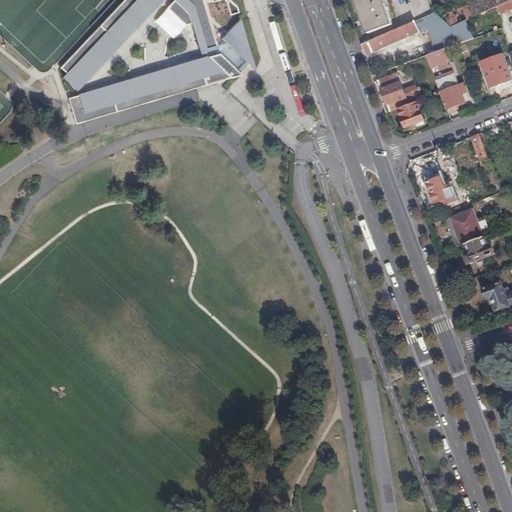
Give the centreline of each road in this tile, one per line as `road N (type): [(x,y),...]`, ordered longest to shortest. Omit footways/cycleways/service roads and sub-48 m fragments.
road 1 (secondary): [(347,151),(480,511)]
road 2 (secondary): [(451,350),(379,157)]
road 3 (secondary): [(509,511),(451,350)]
road 4 (secondary): [(379,157),(321,0)]
road 5 (secondary): [(292,0),(347,151)]
road 6 (residential): [(379,157),(511,108)]
